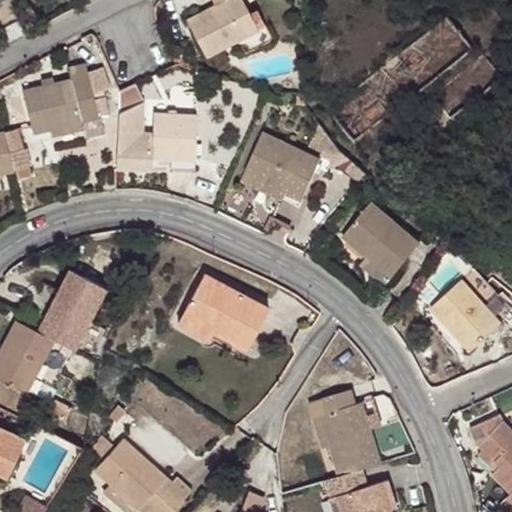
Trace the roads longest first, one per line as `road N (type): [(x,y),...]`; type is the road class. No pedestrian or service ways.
road 1 (residential): [(337,307),(170,216),(83,216),(0,247)]
road 2 (residential): [(262,425),(337,307)]
road 3 (residential): [(123,0),(0,63)]
road 4 (residential): [(419,412),(387,359),(337,307)]
